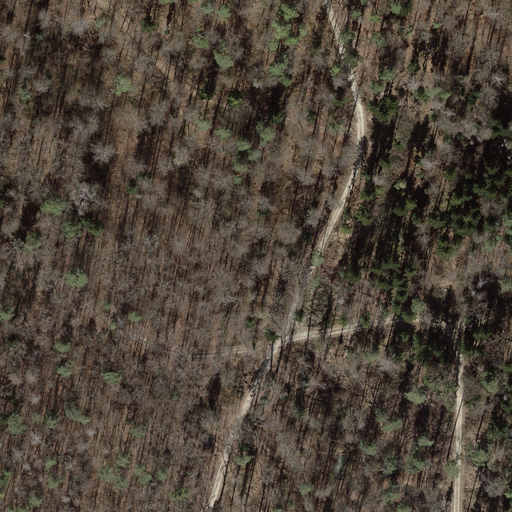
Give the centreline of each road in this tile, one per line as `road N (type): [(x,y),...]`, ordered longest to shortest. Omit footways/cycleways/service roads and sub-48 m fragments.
road 1 (track): [(331,0),(363,111),(358,168),(232,432),(208,511)]
road 2 (track): [(458,327),(414,313),(206,355),(162,349),(95,309),(0,228)]
road 3 (track): [(100,0),(204,97),(361,138)]
road 4 (track): [(458,327),(456,511)]
